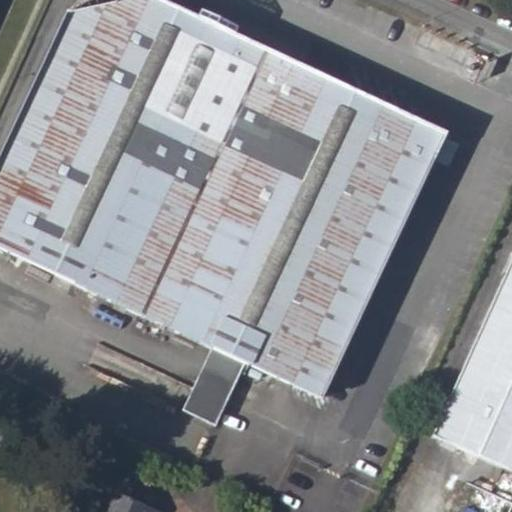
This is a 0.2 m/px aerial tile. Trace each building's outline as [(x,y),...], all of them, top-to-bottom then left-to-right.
[(79,22),(0,196),(0,245),(216,344),(250,359),(336,398),(455,135),(436,127),(351,88),(245,40),(248,34),(212,17),(209,23),(157,0),(131,0),(125,14),(79,22)] [(216,8),(197,0),(157,0),(209,23),(212,17),(216,8)] [(248,34),(245,40),(351,88),(343,66),(252,25),(248,34)] [(511,511),(511,281),(441,441),(511,473),(511,511)] [(250,359),(216,344),(183,412),(218,428),(250,359)] [(429,468),(511,506),(511,473),(441,441),(429,468)] [(120,470),(101,511),(168,511),(169,510),(133,494),(140,479),(120,470)]
